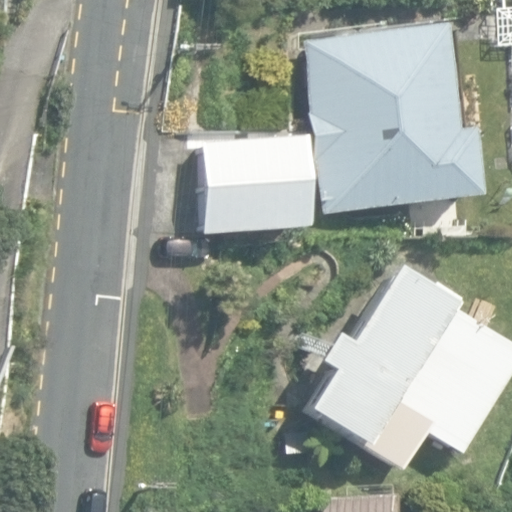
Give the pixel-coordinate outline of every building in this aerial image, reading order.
[(490,42),(511,42),(511,5),(491,5),(490,42)] [(292,46),(312,218),(466,200),(456,121),(438,124),(426,30),(292,46)] [(186,147),(190,238),(279,235),(276,143),(186,147)] [(291,412),(388,471),(411,434),(447,456),(510,353),(438,310),(439,308),(378,271),(332,346),(318,337),(301,364),(301,365),(315,373),(291,412)] [(385,511),(387,497),(315,491),(312,511),(385,511)]
